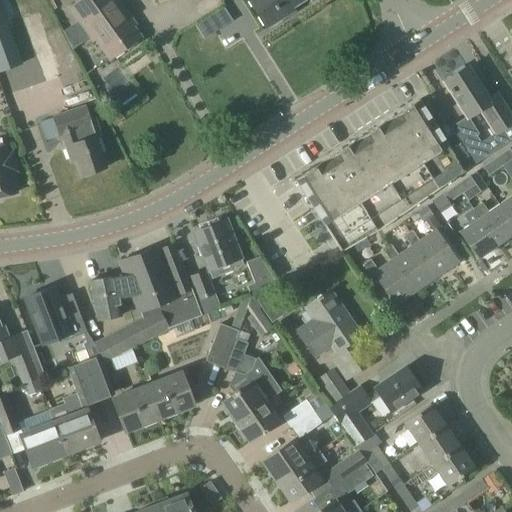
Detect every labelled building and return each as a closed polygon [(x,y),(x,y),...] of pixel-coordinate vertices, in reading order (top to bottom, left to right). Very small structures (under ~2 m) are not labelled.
[(92,41),(95,38),(110,58),(139,37),(124,17),(128,14),(117,0),(78,0),(68,7),(92,41)] [(281,13),(301,0),(248,0),(266,27),(283,16),(281,13)] [(0,24),(0,78),(17,71),(0,24)] [(166,43),(182,52),(191,36),(175,27),(166,43)] [(467,69),(465,70),(463,67),(452,74),(454,77),(444,83),(466,117),(480,108),(503,145),(511,139),(511,117),(498,95),(487,102),(467,69)] [(114,101),(129,96),(118,68),(103,74),(114,101)] [(419,99),(387,120),(433,193),(473,167),(472,165),(459,144),(451,150),(419,101),(419,99)] [(95,118),(89,120),(85,106),(54,117),(60,136),(62,136),(70,161),(75,160),(81,176),(106,168),(96,137),(101,135),(95,118)] [(406,210),(433,193),(387,120),(360,137),(406,210)] [(451,131),(459,144),(472,165),(486,156),(474,136),(477,134),(468,120),(451,131)] [(375,230),(406,210),(360,137),(325,160),(343,188),(347,186),(375,230)] [(0,197),(15,193),(10,172),(16,171),(11,152),(6,153),(4,146),(0,147),(0,197)] [(509,148),(495,158),(501,166),(511,158),(511,152),(510,150),(509,148)] [(495,158),(482,167),(488,175),(501,166),(495,158)] [(511,158),(501,166),(509,177),(511,181),(511,158)] [(341,252),(375,230),(347,186),(343,188),(325,160),(294,180),(341,252)] [(455,185),(461,193),(475,184),(469,176),(455,185)] [(442,194),(448,202),(461,193),(455,185),(442,194)] [(511,194),(498,204),(511,224),(511,194)] [(481,203),(472,209),(478,218),(497,245),(511,234),(511,224),(498,204),(487,212),(481,203)] [(423,221),(432,215),(426,206),(417,213),(423,221)] [(469,224),(457,231),(476,259),(497,245),(478,218),(472,209),(463,215),(469,224)] [(209,270),(210,270),(214,279),(232,272),(228,262),(240,258),(225,221),(194,233),(209,270)] [(408,242),(412,247),(415,245),(437,277),(458,262),(436,230),(420,242),(412,230),(404,235),(408,242)] [(387,256),(391,262),(394,259),(416,291),(437,277),(415,245),(412,247),(399,256),(391,244),(383,250),(387,256)] [(157,247),(119,262),(124,275),(132,294),(139,312),(140,312),(142,317),(158,308),(169,328),(200,316),(173,245),(159,250),(157,247)] [(395,306),(416,291),(394,259),(391,262),(378,271),(370,259),(362,264),(370,276),(373,274),(395,306)] [(205,270),(189,276),(198,300),(214,294),(205,270)] [(117,296),(132,294),(124,275),(91,282),(98,320),(121,315),(117,296)] [(55,340),(71,333),(54,288),(25,297),(37,328),(49,323),(55,340)] [(370,365),(354,341),(362,336),(331,290),(304,308),(311,318),(294,329),(312,359),(331,348),(335,353),(330,357),(347,381),(370,365)] [(169,328),(158,308),(142,317),(93,342),(103,363),(109,360),(127,351),(169,328)] [(205,361),(224,368),(235,338),(238,331),(219,323),(205,361)] [(4,327),(0,328),(0,357),(1,360),(12,356),(23,383),(43,375),(26,332),(8,339),(4,327)] [(243,354),(247,343),(235,338),(224,368),(248,378),(256,359),(243,354)] [(138,363),(132,348),(127,351),(109,360),(114,372),(138,363)] [(98,399),(113,393),(98,355),(83,361),(98,399)] [(82,405),(98,399),(83,361),(67,367),(82,405)] [(359,384),(327,407),(340,425),(372,403),(381,397),(390,411),(420,391),(404,367),(374,388),(365,394),(359,384)] [(159,419),(193,406),(180,373),(146,386),(159,419)] [(236,422),(275,395),(275,394),(279,391),(270,378),(256,387),(252,381),(222,401),(236,422)] [(126,432),(159,419),(146,386),(113,399),(126,432)] [(0,424),(1,426),(4,435),(20,429),(19,427),(5,391),(2,392),(0,393),(0,424)] [(275,395),(236,422),(249,441),(279,421),(271,408),(280,402),(275,395)] [(305,400),(282,416),(291,429),(315,413),(305,400)] [(418,445),(444,427),(430,406),(403,423),(418,445)] [(53,422),(66,454),(98,442),(86,409),(53,422)] [(315,413),(291,429),(298,439),(321,423),(315,413)] [(53,422),(20,435),(32,467),(66,454),(53,422)] [(1,426),(0,426),(0,460),(12,456),(7,443),(4,435),(1,426)] [(444,427),(418,445),(431,464),(432,465),(458,447),(444,427)] [(374,432),(355,447),(363,458),(366,463),(374,474),(393,461),(392,460),(388,463),(376,446),(381,442),(374,432)] [(277,481),(319,452),(312,442),(300,450),(293,441),(264,461),(277,481)] [(472,468),(458,447),(432,465),(431,464),(422,471),(427,479),(437,472),(446,486),(472,468)] [(313,500),(332,488),(331,487),(325,478),(320,481),(313,470),(326,461),(319,452),(277,481),(290,501),(306,490),(313,500)] [(344,478),(366,463),(363,458),(351,466),(346,459),(323,475),(325,478),(331,487),(344,478)] [(386,492),(393,487),(405,479),(393,461),(374,474),(386,492)] [(460,494),(465,502),(487,487),(489,489),(498,483),(493,475),(483,481),(481,479),(460,494)] [(344,478),(331,487),(332,488),(338,497),(352,488),(344,478)] [(403,484),(406,482),(405,479),(393,487),(409,511),(420,511),(425,509),(419,502),(416,504),(403,484)] [(191,511),(185,494),(159,504),(161,511),(191,511)] [(441,511),(450,511),(465,502),(460,494),(439,508),(441,511)] [(357,511),(360,510),(353,499),(340,509),(334,500),(315,511),(357,511)]
